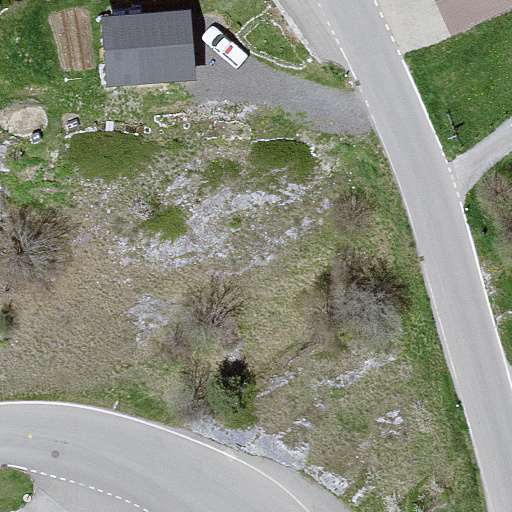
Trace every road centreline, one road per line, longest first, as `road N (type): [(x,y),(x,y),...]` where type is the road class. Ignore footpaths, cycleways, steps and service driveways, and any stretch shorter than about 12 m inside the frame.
road 1 (tertiary): [(507,511),(432,241),(332,0)]
road 2 (tertiary): [(0,431),(128,461),(202,511)]
